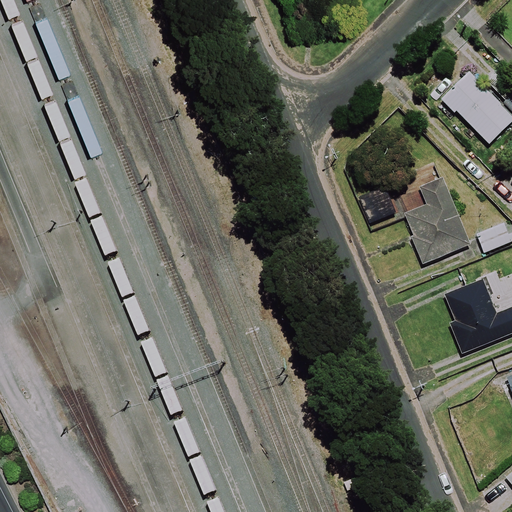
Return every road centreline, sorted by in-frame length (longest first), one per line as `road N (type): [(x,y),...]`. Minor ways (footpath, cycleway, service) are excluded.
road 1 (residential): [(441,511),(280,143)]
road 2 (residential): [(429,0),(280,143)]
road 3 (residential): [(280,143),(221,0)]
